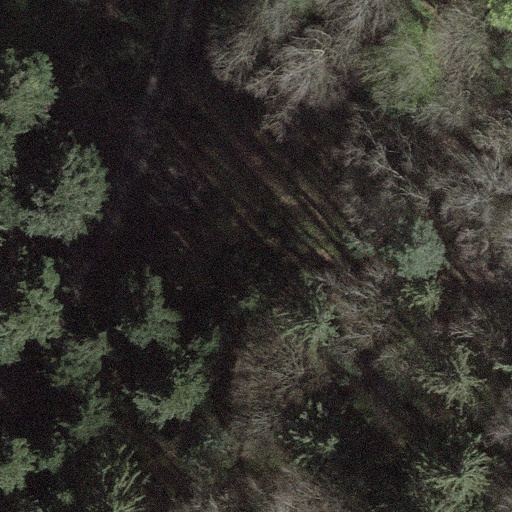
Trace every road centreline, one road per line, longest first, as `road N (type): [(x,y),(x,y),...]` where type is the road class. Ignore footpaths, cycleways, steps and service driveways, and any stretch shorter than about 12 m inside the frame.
road 1 (track): [(0,357),(142,168),(180,63),(188,0)]
road 2 (track): [(142,168),(0,242)]
